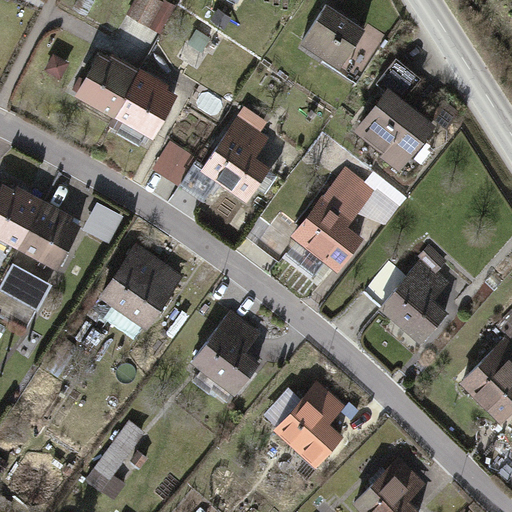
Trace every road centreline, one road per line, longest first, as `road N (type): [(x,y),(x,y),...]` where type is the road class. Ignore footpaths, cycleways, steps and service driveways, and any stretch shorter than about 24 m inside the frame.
road 1 (residential): [(509,511),(279,296),(135,195),(0,120)]
road 2 (tertiary): [(511,132),(427,0)]
